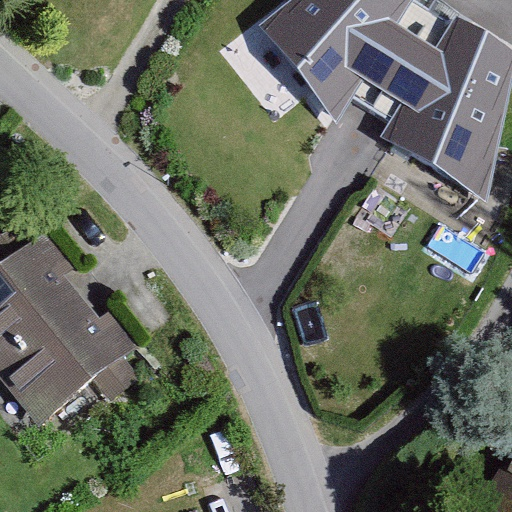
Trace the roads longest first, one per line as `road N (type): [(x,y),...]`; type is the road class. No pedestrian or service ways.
road 1 (residential): [(305,493),(245,358),(193,272),(122,187),(0,70)]
road 2 (residential): [(305,493),(435,409),(511,289)]
